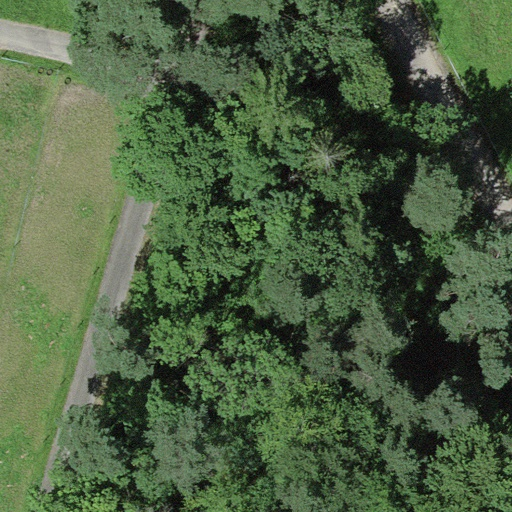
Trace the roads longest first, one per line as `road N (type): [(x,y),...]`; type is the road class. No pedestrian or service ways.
road 1 (track): [(225,0),(160,413),(120,511)]
road 2 (track): [(213,75),(0,34)]
